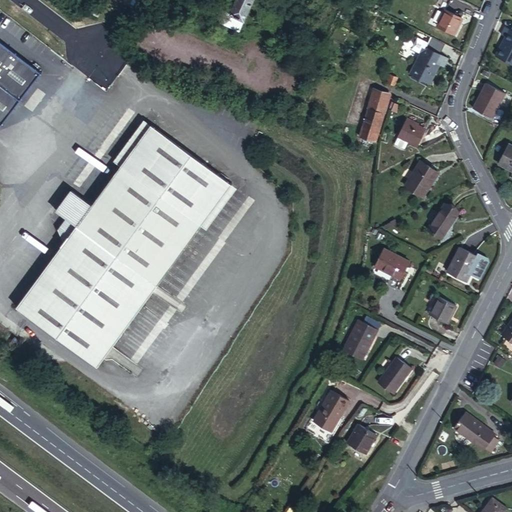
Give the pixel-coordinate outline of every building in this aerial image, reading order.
[(251,0),(235,0),(233,3),(228,0),(220,16),(239,25),(251,0)] [(450,3),(443,0),(441,0),(435,12),(444,16),(450,3)] [(445,17),(437,32),(453,41),(461,25),(445,17)] [(511,38),(509,37),(502,33),(498,41),(502,43),(504,44),(498,56),(496,55),(493,62),(511,71),(511,38)] [(0,118),(37,71),(0,42),(0,118)] [(198,63),(200,59),(195,57),(200,47),(198,46),(192,59),(198,63)] [(430,91),(433,84),(432,83),(437,72),(439,73),(443,65),(425,55),(426,51),(416,46),(410,58),(419,62),(409,81),(430,91)] [(195,57),(200,59),(205,50),(200,47),(195,57)] [(392,76),(389,82),(395,85),(398,79),(392,76)] [(485,89),(473,115),(492,125),(505,99),(485,89)] [(360,137),(377,143),(392,97),(383,94),(375,92),(360,137)] [(405,124),(395,141),(391,149),(400,154),(405,147),(413,152),(422,137),(414,132),(415,130),(405,124)] [(68,222),(62,229),(68,234),(65,239),(66,243),(63,247),(16,310),(99,370),(233,186),(151,127),(92,207),(72,193),(57,214),(68,222)] [(511,151),(504,148),(494,167),(511,176),(511,151)] [(419,168),(404,192),(423,203),(437,179),(419,168)] [(445,211),(427,237),(442,247),(459,221),(445,211)] [(68,234),(62,229),(60,233),(63,247),(66,243),(65,239),(68,234)] [(457,251),(444,279),(464,289),(469,280),(477,285),(487,266),(487,263),(480,259),(478,262),(457,251)] [(383,255),(374,272),(400,286),(409,268),(383,255)] [(436,301),(427,319),(443,328),(453,310),(436,301)] [(511,311),(500,327),(504,330),(511,336),(511,311)] [(341,355),(358,364),(363,354),(365,355),(376,335),(356,325),(341,355)] [(396,363),(381,392),(398,400),(413,372),(396,363)] [(327,395),(310,425),(329,436),(346,405),(327,395)] [(471,443),(473,440),(480,430),(482,428),(459,411),(448,426),(471,443)] [(357,427),(346,446),(364,456),(375,437),(357,427)] [(480,430),(473,440),(478,444),(485,433),(480,430)] [(506,511),(508,510),(492,498),(481,511),(506,511)]
